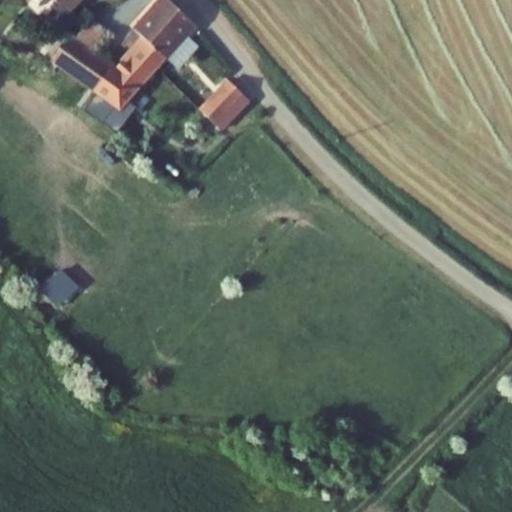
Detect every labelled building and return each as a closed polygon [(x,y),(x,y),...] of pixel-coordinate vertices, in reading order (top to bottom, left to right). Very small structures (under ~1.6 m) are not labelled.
[(46,0),(56,10),(66,0),(46,0)] [(121,35),(131,46),(147,61),(168,40),(178,29),(153,2),(121,35)] [(73,17),(57,36),(74,51),(84,39),(80,36),(87,29),(73,17)] [(50,30),(31,54),(81,98),(78,100),(94,116),(119,90),(102,75),(74,51),(57,36),(50,30)] [(179,50),(168,40),(147,61),(158,71),(179,50)] [(131,46),(102,75),(119,90),(147,61),(131,46)] [(215,79),(186,109),(206,128),(234,100),(215,79)]
